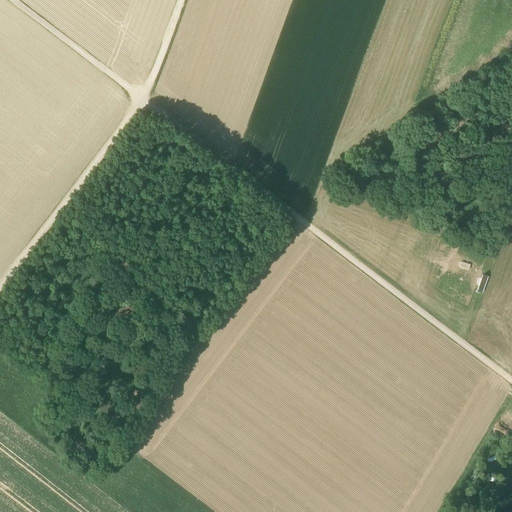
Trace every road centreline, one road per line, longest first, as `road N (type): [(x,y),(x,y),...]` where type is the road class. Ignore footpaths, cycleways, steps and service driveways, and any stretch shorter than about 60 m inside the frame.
road 1 (track): [(12,0),(511,382)]
road 2 (track): [(0,286),(142,100),(179,0)]
